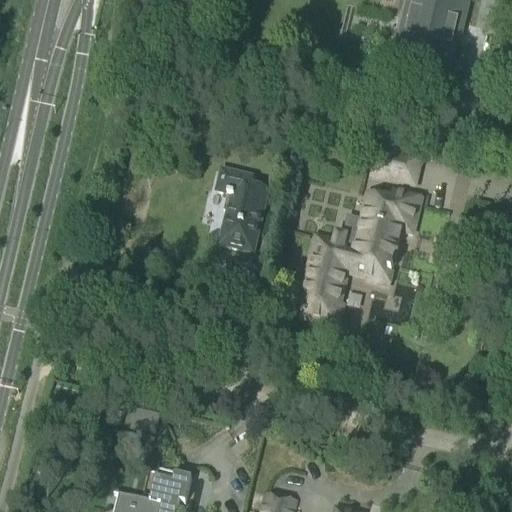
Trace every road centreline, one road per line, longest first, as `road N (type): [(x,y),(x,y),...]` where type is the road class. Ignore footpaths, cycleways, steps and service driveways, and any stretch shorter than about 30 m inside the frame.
road 1 (secondary): [(0,398),(80,53),(83,0)]
road 2 (residential): [(511,455),(225,388)]
road 3 (secondary): [(39,0),(0,169)]
